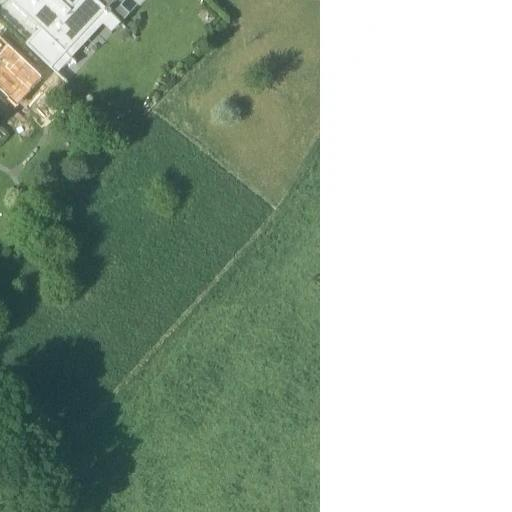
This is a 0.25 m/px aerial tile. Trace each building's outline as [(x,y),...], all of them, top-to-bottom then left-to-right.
[(65,56),(106,12),(93,0),(6,0),(39,31),(65,56)] [(93,0),(106,12),(117,0),(93,0)] [(117,0),(106,12),(121,26),(130,16),(121,8),(128,0),(117,0)] [(112,35),(121,26),(106,12),(65,56),(51,70),(57,75),(103,27),(112,35)] [(25,45),(51,70),(65,56),(39,31),(25,45)]
